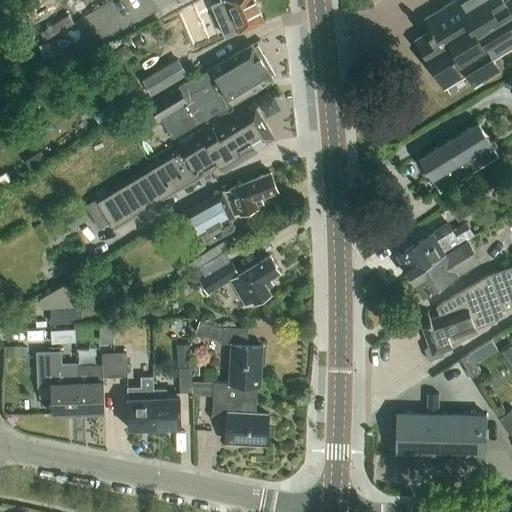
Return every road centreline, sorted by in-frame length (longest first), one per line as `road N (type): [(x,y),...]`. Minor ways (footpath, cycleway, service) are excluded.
road 1 (tertiary): [(334,510),(337,217),(318,0)]
road 2 (unclassified): [(334,510),(0,446)]
